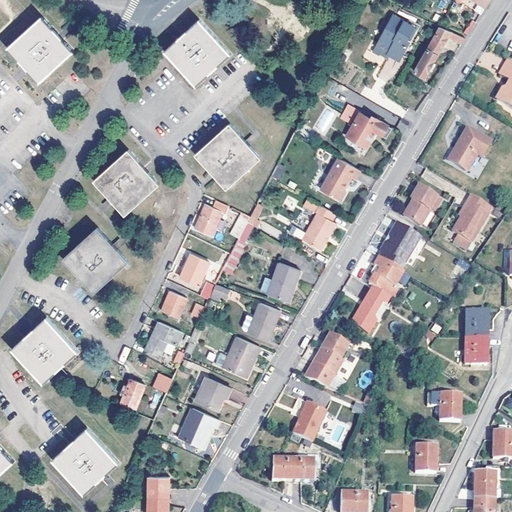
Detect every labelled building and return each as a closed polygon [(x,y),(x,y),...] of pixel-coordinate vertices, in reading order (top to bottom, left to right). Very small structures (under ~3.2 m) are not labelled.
[(413,26),(391,15),(374,50),(377,52),(379,53),(385,56),(386,54),(398,61),(409,41),(406,39),(413,26)] [(73,51),(42,17),(8,49),(39,83),(73,51)] [(470,35),(475,22),(470,20),(465,33),(470,35)] [(87,37),(93,26),(83,21),(77,31),(87,37)] [(196,87),(231,55),(200,21),(165,52),(196,87)] [(464,38),(439,27),(413,74),(423,79),(428,70),(430,71),(435,64),(432,62),(447,36),(461,44),(464,38)] [(498,74),(508,80),(511,82),(506,89),(503,88),(500,89),(495,99),(511,108),(511,65),(505,61),(498,74)] [(374,133),(381,136),(386,126),(374,119),(372,122),(358,114),(346,137),(365,148),(371,137),(368,136),(371,130),(374,133)] [(195,156),(226,190),(260,157),(230,124),(195,156)] [(386,126),(381,136),(385,138),(391,129),(386,126)] [(477,154),(481,156),(490,142),(467,127),(447,159),(466,170),(477,154)] [(159,185),(128,150),(93,181),(124,215),(159,185)] [(357,171),(334,158),(316,191),(335,201),(338,201),(342,194),(342,188),(348,177),(352,180),(357,171)] [(428,210),(429,208),(436,196),(418,186),(410,200),(412,201),(404,216),(420,226),(429,210),(428,210)] [(457,235),(471,244),(487,215),(481,211),(486,205),(470,195),(462,209),(464,210),(459,218),(457,217),(449,230),(457,235)] [(436,196),(429,208),(434,211),(440,199),(436,196)] [(195,227),(211,234),(222,211),(225,212),(228,205),(216,200),(214,207),(205,204),(195,227)] [(332,225),(328,223),(332,216),(304,200),(300,207),(314,215),(300,243),(318,252),(332,225)] [(481,211),(487,215),(491,208),(486,205),(481,211)] [(239,238),(246,225),(247,224),(251,215),(243,211),(231,234),(239,238)] [(421,237),(398,223),(394,230),(392,229),(388,237),(389,238),(387,242),(385,241),(380,250),(404,265),(421,237)] [(239,239),(245,242),(251,228),(246,225),(239,238),(239,239)] [(264,232),(278,238),(282,231),(267,225),(264,232)] [(63,259),(93,293),(128,262),(98,228),(63,259)] [(466,251),(471,244),(457,235),(452,243),(466,251)] [(246,243),(245,242),(239,239),(232,253),(227,262),(221,272),(229,277),(246,243)] [(183,268),(180,276),(198,284),(209,261),(190,253),(188,259),(183,268)] [(391,287),(393,289),(403,273),(375,256),(371,264),(374,266),(379,269),(375,276),(373,274),(367,284),(371,287),(386,296),(391,287)] [(458,259),(456,264),(467,269),(469,263),(458,259)] [(299,272),(277,264),(271,281),(266,294),(266,295),(288,303),(299,272)] [(370,272),(373,274),(375,276),(379,269),(374,266),(370,272)] [(259,291),(266,294),(271,281),(264,279),(259,291)] [(215,284),(208,281),(205,288),(211,292),(212,291),(215,284)] [(212,291),(220,295),(225,297),(229,289),(216,284),(215,284),(212,291)] [(358,309),(374,318),(382,304),(386,304),(389,298),(386,296),(371,287),(362,302),(365,303),(362,308),(360,307),(358,309)] [(389,298),(391,299),(396,290),(393,289),(391,287),(386,296),(389,298)] [(211,292),(205,288),(202,294),(209,298),(209,297),(211,292)] [(170,290),(161,311),(178,318),(186,297),(170,290)] [(211,292),(209,297),(217,301),(220,295),(212,291),(211,292)] [(281,311),(261,302),(254,317),(248,332),(248,333),(268,341),(281,311)] [(191,313),(200,316),(205,307),(196,303),(191,313)] [(374,318),(358,309),(349,325),(368,336),(377,320),(374,318)] [(464,338),(486,338),(486,313),(464,313),(464,338)] [(243,330),(248,332),(254,317),(247,314),(242,327),(243,330)] [(47,317),(13,349),(44,384),(59,370),(79,352),(47,317)] [(159,321),(157,325),(179,335),(181,331),(159,321)] [(179,335),(157,325),(146,349),(160,355),(163,348),(171,352),(175,344),(179,335)] [(189,342),(192,343),(199,328),(196,327),(194,331),(191,336),(190,341),(189,342)] [(430,341),(434,335),(427,330),(423,336),(430,341)] [(330,335),(322,349),(325,350),(316,365),(318,367),(310,380),(327,388),(343,362),(340,360),(349,346),(336,338),(330,335)] [(336,338),(349,346),(350,343),(338,335),(336,338)] [(259,347),(237,337),(228,357),(223,368),(246,377),(259,347)] [(486,338),(464,338),(464,364),(486,364),(486,338)] [(193,344),(192,343),(189,342),(185,351),(189,353),(193,344)] [(305,378),(310,380),(318,367),(316,365),(325,350),(322,349),(305,378)] [(175,362),(179,364),(182,358),(184,352),(180,350),(175,362)] [(215,365),(223,368),(228,357),(220,353),(215,365)] [(387,360),(383,369),(389,372),(393,363),(387,360)] [(157,378),(170,384),(173,379),(159,373),(157,378)] [(195,400),(217,409),(222,397),(226,398),(230,388),(205,377),(195,400)] [(130,378),(127,387),(123,395),(118,392),(114,400),(135,408),(145,385),(130,378)] [(154,386),(167,391),(170,384),(157,378),(154,386)] [(434,419),(438,419),(439,395),(426,394),(425,407),(434,407),(434,419)] [(439,395),(438,419),(438,422),(459,422),(459,395),(439,395)] [(222,397),(217,409),(220,411),(226,398),(222,397)] [(368,406),(371,399),(366,397),(363,404),(368,406)] [(305,403),(299,419),(301,419),(308,405),(305,403)] [(362,413),(363,404),(353,403),(353,412),(362,413)] [(327,413),(308,405),(301,419),(299,419),(292,434),(302,439),(313,444),(327,413)] [(219,420),(191,408),(179,436),(202,447),(212,426),(216,427),(219,420)] [(74,438),(70,442),(52,458),(83,494),(118,462),(87,427),(74,438)] [(511,433),(494,432),(492,460),(511,460),(511,433)] [(0,446),(0,473),(14,461),(0,446)] [(415,446),(414,474),(436,474),(436,447),(415,446)] [(296,461),(292,461),(292,482),(312,483),(312,472),(316,472),(316,455),(296,455),(296,461)] [(271,482),(292,482),(292,461),(271,460),(271,482)] [(475,473),(475,500),(495,500),(500,500),(500,489),(496,490),(496,474),(475,473)] [(149,496),(169,497),(169,476),(149,476),(149,496)] [(339,492),(339,511),(366,511),(366,492),(339,492)] [(168,511),(169,497),(149,496),(148,511),(168,511)] [(391,498),(389,511),(411,511),(412,498),(391,498)] [(494,511),(495,500),(475,500),(474,511),(494,511)]
